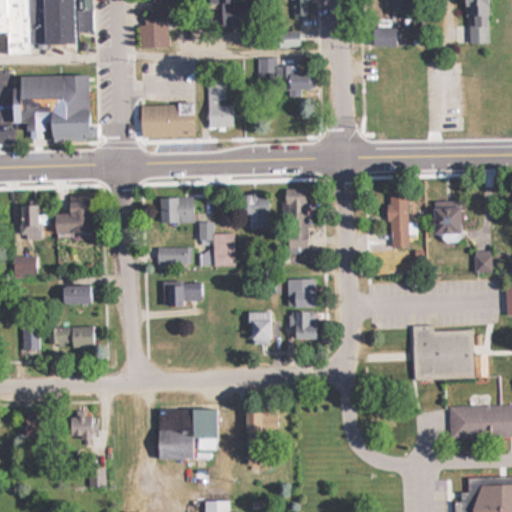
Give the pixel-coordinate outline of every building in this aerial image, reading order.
[(0,0),(0,32),(3,32),(3,54),(30,54),(30,44),(74,43),(73,0),(0,0)] [(168,47),(167,0),(149,0),(149,14),(138,14),(138,47),(168,47)] [(245,26),(245,0),(228,0),(203,0),(204,26),(245,26)] [(485,42),(484,0),(464,0),(464,42),(485,42)] [(393,46),(393,27),(368,27),(368,46),(393,46)] [(274,46),(299,46),(299,31),(274,31),(274,46)] [(278,92),(305,92),(305,73),(289,73),(289,66),(278,66),(278,92)] [(12,76),(12,122),(23,122),(23,132),(44,132),(44,137),(88,137),(88,75),(12,76)] [(233,104),(223,104),(223,81),(206,81),(206,128),(233,128),(233,104)] [(137,137),(191,137),(191,103),(137,104),(137,137)] [(306,253),(305,189),(284,189),(285,253),(306,253)] [(266,229),(266,193),(243,193),(243,229),(266,229)] [(385,247),(406,247),(405,196),(385,196),(385,247)] [(190,222),(190,197),(157,197),(157,222),(190,222)] [(86,203),(62,203),(62,213),(49,213),(49,237),(86,236),(86,203)] [(16,236),(37,236),(37,205),(16,204),(16,236)] [(428,234),(456,234),(456,206),(428,206),(428,234)] [(231,233),(211,233),(211,222),(197,222),(198,265),(231,265),(231,233)] [(190,247),(155,247),(155,267),(190,267),(190,247)] [(489,271),(488,252),(472,252),(472,271),(489,271)] [(35,275),(35,256),(14,256),(14,275),(35,275)] [(286,307),(313,307),(313,278),(286,278),(286,307)] [(198,281),(159,282),(160,304),(199,303),(198,281)] [(511,285),(503,285),(503,314),(511,313),(511,285)] [(57,286),(57,303),(90,303),(90,286),(57,286)] [(268,311),(243,311),(243,344),(268,344),(268,311)] [(314,339),(314,311),(287,311),(287,339),(314,339)] [(20,350),(36,349),(36,324),(20,324),(20,350)] [(430,330),(430,325),(409,326),(411,381),(485,378),(484,355),(470,356),(469,329),(430,330)] [(91,326),(47,327),(48,347),(92,346),(91,326)] [(511,404),(445,406),(446,438),(511,436),(511,404)] [(242,468),(258,468),(259,423),(261,423),(262,412),(243,411),(242,468)] [(65,439),(93,439),(93,417),(65,417),(65,439)] [(187,433),(153,433),(153,458),(187,458),(187,433)] [(511,511),(511,476),(463,477),(463,493),(460,493),(460,511),(511,511)] [(225,511),(226,501),(201,501),(201,511),(225,511)]
